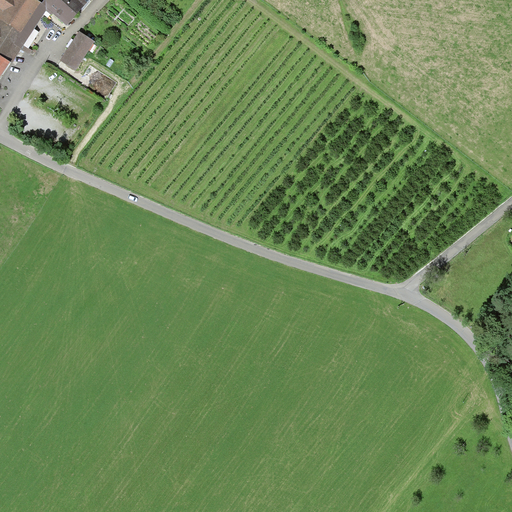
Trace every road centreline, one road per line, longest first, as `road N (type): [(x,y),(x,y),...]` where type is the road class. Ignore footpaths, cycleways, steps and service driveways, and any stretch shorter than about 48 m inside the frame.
road 1 (unclassified): [(400,293),(233,240),(0,136)]
road 2 (unclassified): [(511,435),(464,330),(400,293)]
road 3 (unclassified): [(400,293),(511,201)]
